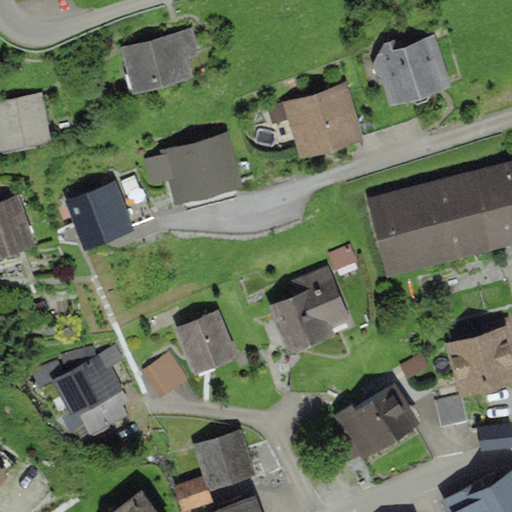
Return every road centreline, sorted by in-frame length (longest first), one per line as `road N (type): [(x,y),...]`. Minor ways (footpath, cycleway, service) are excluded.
road 1 (residential): [(511,117),(155,228)]
road 2 (residential): [(511,453),(346,511)]
road 3 (residential): [(160,0),(32,37),(0,16)]
